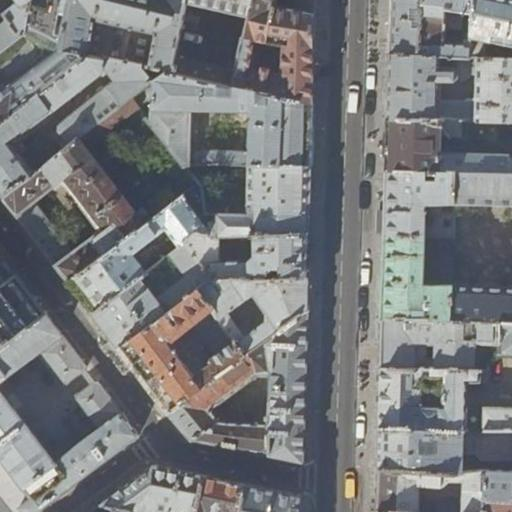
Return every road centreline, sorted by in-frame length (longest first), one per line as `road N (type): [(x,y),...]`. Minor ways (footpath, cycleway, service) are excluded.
road 1 (tertiary): [(351,0),(336,485)]
road 2 (residential): [(0,224),(161,436)]
road 3 (residential): [(161,436),(176,454),(336,485)]
road 4 (residential): [(60,511),(161,436)]
